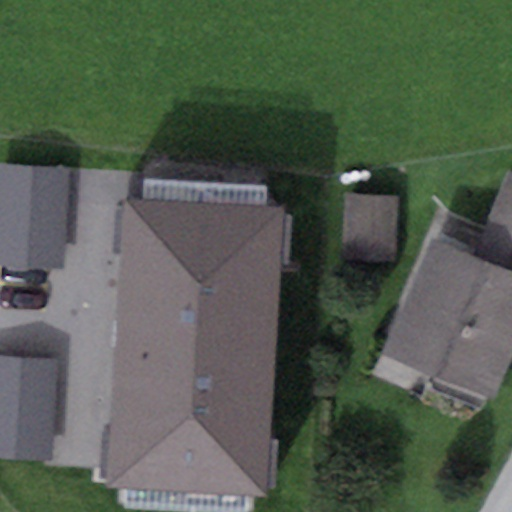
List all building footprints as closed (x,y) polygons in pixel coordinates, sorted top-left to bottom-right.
[(72,171),(0,164),(0,267),(63,273),(72,171)] [(511,172),(509,171),(474,257),(511,272),(511,172)] [(397,197),(345,196),(344,252),(395,253),(397,197)] [(280,208),(131,199),(115,484),(264,493),(280,208)] [(511,272),(474,257),(434,239),(386,352),(430,371),(423,387),(482,412),(511,342),(511,272)] [(57,359),(0,355),(0,461),(51,464),(57,359)]
